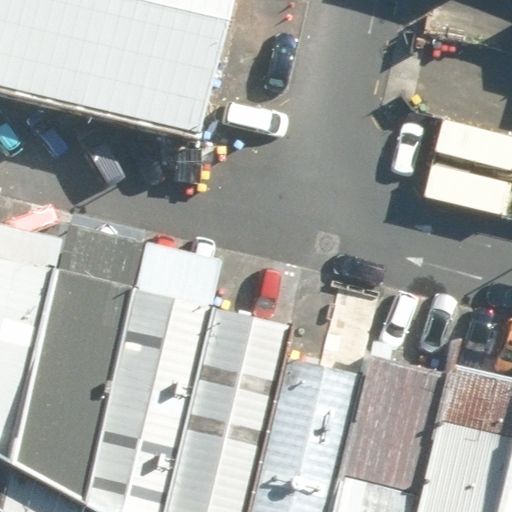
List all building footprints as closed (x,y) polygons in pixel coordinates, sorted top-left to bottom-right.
[(240,0),(0,0),(0,89),(208,141),(240,0)] [(0,460),(13,468),(69,239),(0,222),(0,460)] [(13,468),(84,508),(147,244),(71,226),(69,239),(13,468)] [(84,508),(91,511),(162,511),(210,307),(221,262),(147,244),(84,508)] [(162,511),(242,511),(290,328),(210,307),(162,511)] [(334,511),(367,380),(288,360),(249,511),(334,511)] [(414,511),(499,511),(511,462),(511,376),(452,362),(446,384),(414,511)] [(414,511),(446,384),(371,366),(367,380),(334,511),(414,511)] [(511,511),(511,462),(499,511),(511,511)]
